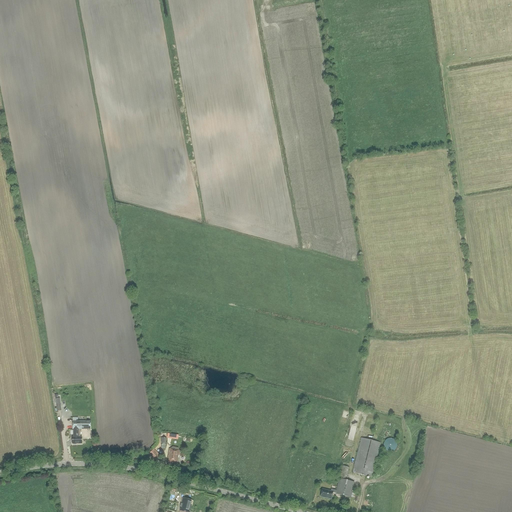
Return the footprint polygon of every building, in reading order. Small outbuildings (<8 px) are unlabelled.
[(81,437),(80,437),(80,429),(90,429),(90,421),(78,421),(78,418),(73,418),(73,421),(72,421),(73,429),(73,437),(72,437),(72,444),(73,444),(73,445),(76,445),(76,444),(82,443),(81,437)] [(366,421),(353,473),(372,478),(385,426),(366,421)] [(351,427),(348,439),(355,440),(358,429),(351,427)] [(384,444),(383,445),(384,447),(384,448),(385,449),(386,450),(386,451),(387,451),(389,452),(390,452),(391,452),(393,452),(394,451),(395,450),(396,449),(396,448),(397,447),(397,445),(397,444),(397,443),(396,442),(395,440),(394,440),(393,439),(392,439),(390,438),(389,438),(388,439),(386,440),(385,441),(384,442),(384,444)] [(177,463),(180,451),(169,449),(167,458),(169,459),(168,464),(172,465),(173,462),(177,463)] [(153,450),(147,456),(152,461),(153,460),(156,462),(158,460),(158,459),(159,458),(158,456),(153,450)] [(339,479),(347,480),(348,474),(349,467),(342,466),(339,479)] [(354,482),(347,480),(339,479),(336,491),(331,489),(331,491),(322,489),(321,497),(331,500),(333,493),(336,494),(351,497),(354,482)] [(181,495),(177,508),(187,510),(189,503),(195,505),(194,508),(201,509),(202,507),(204,499),(200,498),(197,497),(193,496),(192,498),(190,498),(181,495)]
